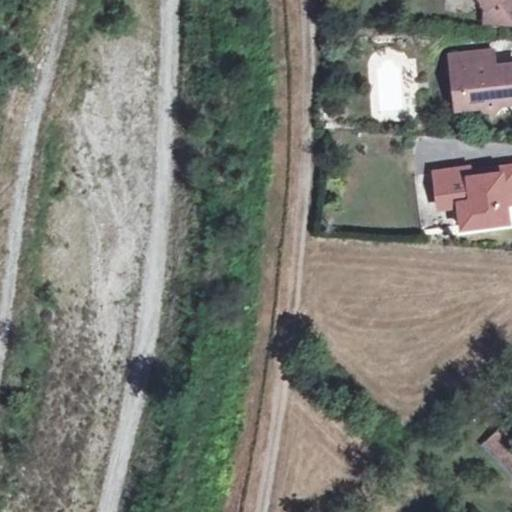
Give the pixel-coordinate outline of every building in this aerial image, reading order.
[(511,21),(511,0),(482,0),(486,6),(485,20),(511,21)] [(501,73),(492,66),(491,53),(450,56),(454,109),(479,107),(490,115),(499,104),(506,95),(511,94),(511,64),(507,65),(501,73)] [(511,102),(511,94),(506,95),(499,104),(511,102)] [(506,222),(504,204),(511,193),(511,165),(483,169),(484,175),(476,176),(466,177),(465,167),(433,171),(437,206),(457,203),(460,228),(506,222)] [(511,480),(511,444),(499,428),(482,442),(511,480)]
